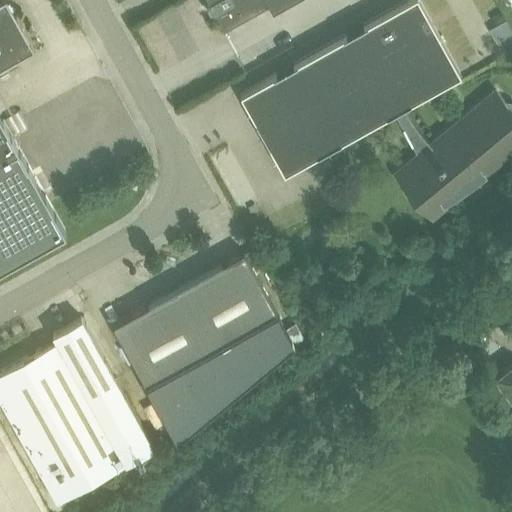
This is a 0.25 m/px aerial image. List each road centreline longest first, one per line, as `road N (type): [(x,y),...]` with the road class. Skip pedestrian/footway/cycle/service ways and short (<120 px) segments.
road 1 (unclassified): [(219,511),(511,275)]
road 2 (unclassified): [(181,187),(165,218),(0,310)]
road 3 (unclassified): [(181,187),(180,156),(89,0)]
